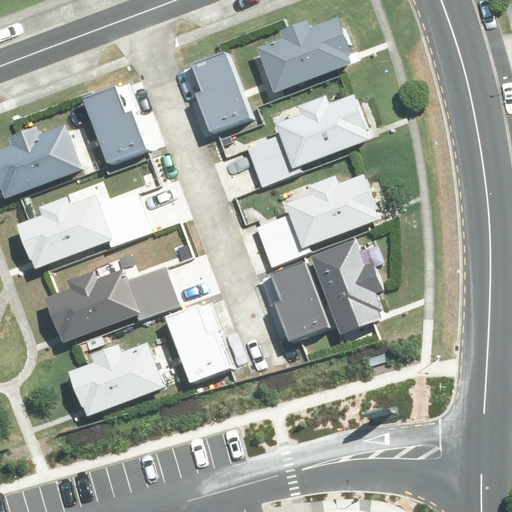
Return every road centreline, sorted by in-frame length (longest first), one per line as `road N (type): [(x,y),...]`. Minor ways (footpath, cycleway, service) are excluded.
road 1 (residential): [(488,434),(474,182),(456,58),(436,0)]
road 2 (residential): [(133,2),(266,363)]
road 3 (residential): [(0,53),(133,2)]
